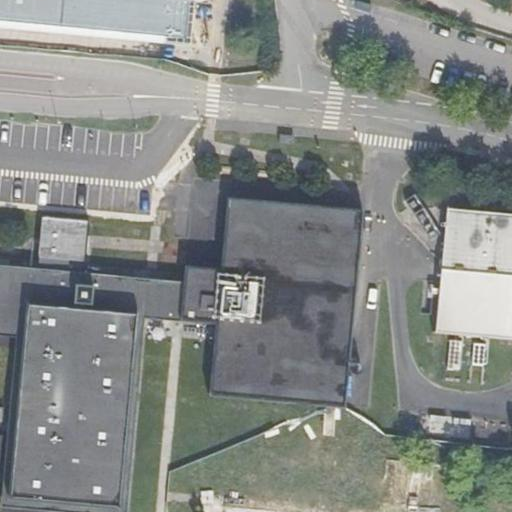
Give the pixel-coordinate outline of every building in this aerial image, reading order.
[(0,0),(0,25),(166,41),(166,39),(186,41),(188,15),(182,14),(183,1),(204,3),(204,0),(0,0)] [(310,470),(326,471),(339,404),(348,405),(367,207),(231,194),(224,267),(189,263),(187,279),(151,276),(147,314),(219,321),(213,393),(327,403),(310,470)] [(444,200),(432,328),(511,335),(511,208),(446,203),(446,201),(444,200)] [(88,222),(42,218),(38,257),(84,262),(88,222)] [(86,269),(41,265),(0,261),(0,331),(19,333),(3,503),(97,511),(128,511),(147,314),(151,276),(86,269)] [(322,511),(326,471),(310,470),(309,511),(231,511),(219,511),(219,507),(217,506),(216,511),(322,511)] [(410,511),(419,511),(422,474),(412,474),(410,511)]
